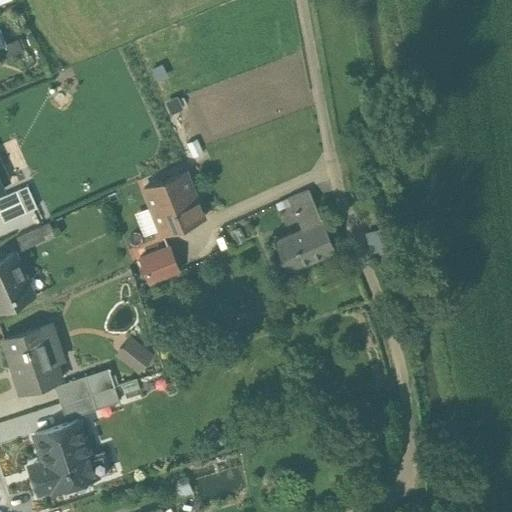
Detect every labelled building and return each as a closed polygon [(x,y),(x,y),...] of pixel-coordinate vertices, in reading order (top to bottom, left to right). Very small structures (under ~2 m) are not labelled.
[(6,41),(11,52),(24,47),(19,36),(6,41)] [(24,159),(4,164),(10,187),(30,181),(24,159)] [(185,170),(144,187),(162,233),(204,217),(185,170)] [(308,188),(289,196),(302,228),(321,219),(308,188)] [(302,228),(276,239),(288,269),(334,249),(321,219),(302,228)] [(38,225),(16,235),(22,248),(44,238),(38,225)] [(168,244),(140,255),(150,282),(178,270),(168,244)] [(14,250),(0,256),(0,309),(18,301),(15,295),(31,288),(14,250)] [(42,324),(3,337),(21,390),(60,378),(42,324)] [(137,371),(153,352),(130,332),(113,351),(137,371)] [(137,379),(144,394),(167,383),(160,368),(137,379)] [(91,392),(61,402),(66,417),(96,407),(91,392)] [(78,418),(35,432),(48,473),(52,485),(53,488),(96,474),(89,454),(90,454),(78,418)] [(48,473),(34,478),(38,490),(52,485),(48,473)]
